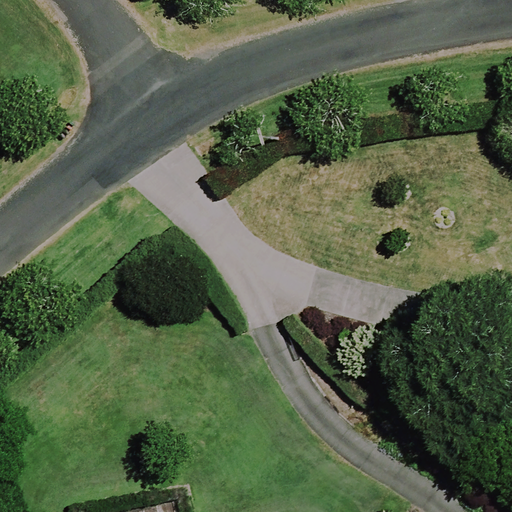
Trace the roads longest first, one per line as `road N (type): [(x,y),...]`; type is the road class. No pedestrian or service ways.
road 1 (residential): [(0,234),(165,97),(251,49),(511,5)]
road 2 (unknown): [(277,264),(249,320),(269,374),(396,511)]
road 3 (unknown): [(277,264),(458,306),(511,306)]
road 4 (unknown): [(165,97),(234,220),(277,264)]
